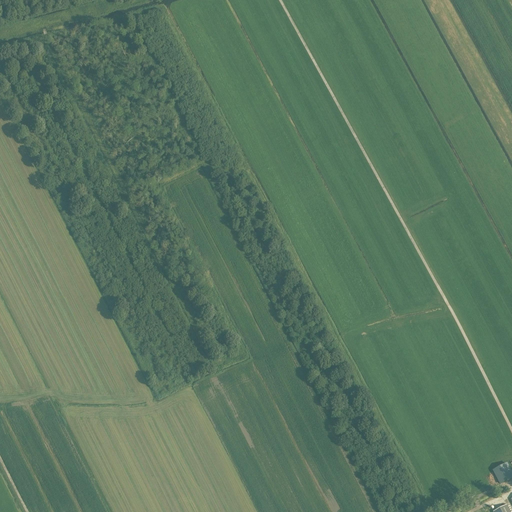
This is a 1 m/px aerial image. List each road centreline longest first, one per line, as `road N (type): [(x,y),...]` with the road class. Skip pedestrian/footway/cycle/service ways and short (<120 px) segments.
road 1 (track): [(430,511),(163,7),(46,39),(41,24)]
road 2 (track): [(209,285),(242,350),(218,368),(46,39),(0,52)]
road 3 (track): [(280,0),(511,431)]
road 4 (track): [(247,166),(219,174),(203,164),(156,186),(123,185)]
